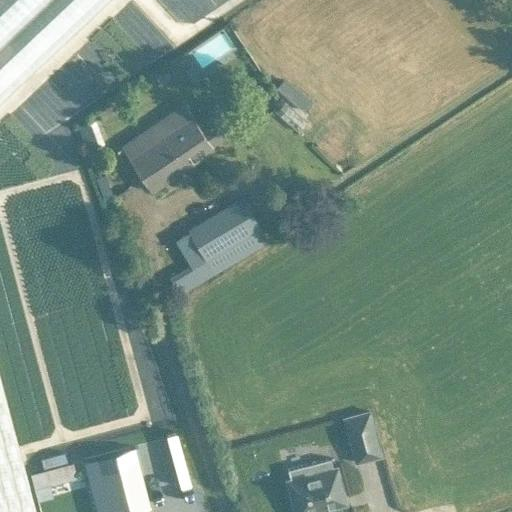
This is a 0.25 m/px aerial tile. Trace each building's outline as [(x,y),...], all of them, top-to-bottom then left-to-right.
[(0,0),(0,98),(104,0),(0,0)] [(183,52),(169,62),(176,72),(190,62),(184,54),(183,52)] [(312,100),(286,80),(280,87),(289,95),(287,97),(304,110),(312,100)] [(287,105),(289,103),(281,97),(272,109),(299,130),(307,120),(287,105)] [(198,123),(192,114),(183,102),(121,145),(129,157),(152,191),(227,139),(216,123),(211,115),(198,123)] [(81,124),(79,125),(87,149),(104,143),(96,119),(81,124)] [(241,198),(189,229),(197,242),(215,273),(267,242),(241,198)] [(36,511),(0,375),(0,511),(36,511)] [(370,411),(344,417),(356,462),(382,455),(370,411)] [(290,478),(287,479),(295,511),(310,511),(346,502),(337,466),(333,467),(330,457),(288,469),(290,478)] [(73,460),(31,471),(38,499),(53,495),(50,483),(77,476),(73,460)] [(94,472),(81,476),(90,511),(146,511),(153,510),(140,460),(94,472)]
